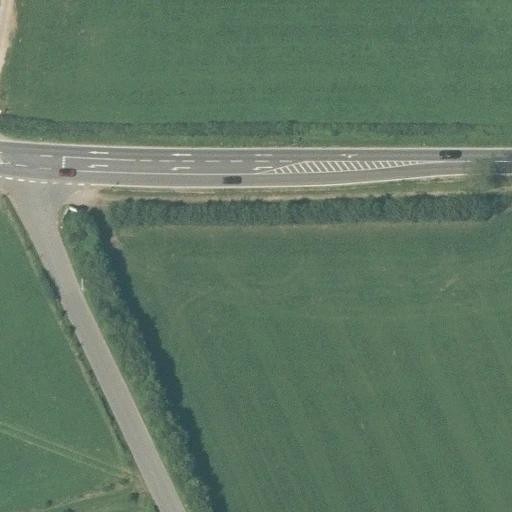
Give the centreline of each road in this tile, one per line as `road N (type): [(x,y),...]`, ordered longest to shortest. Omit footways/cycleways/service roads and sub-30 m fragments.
road 1 (secondary): [(511,165),(264,169),(0,157)]
road 2 (track): [(511,198),(22,202)]
